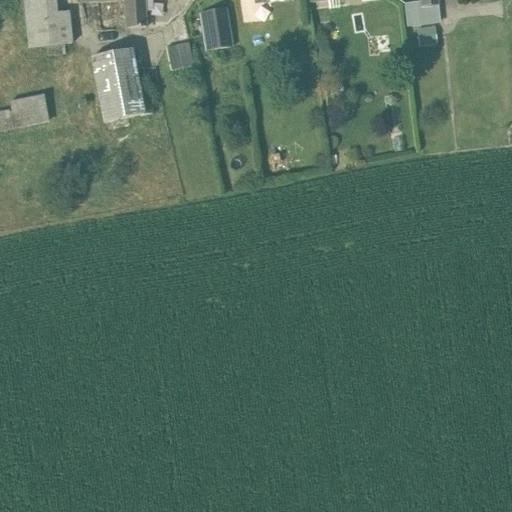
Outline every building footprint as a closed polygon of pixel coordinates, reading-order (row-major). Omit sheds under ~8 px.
[(54,0),(23,0),(24,15),(55,12),(54,0)] [(122,0),(124,26),(147,25),(145,0),(122,0)] [(437,5),(421,7),(420,1),(417,2),(419,23),(419,24),(440,21),(437,5)] [(417,2),(404,3),(407,25),(419,23),(417,2)] [(225,8),(198,12),(205,49),(231,45),(225,8)] [(55,12),(24,15),(28,46),(46,44),(52,43),(51,32),(69,30),(67,11),(55,12)] [(69,30),(51,32),(52,43),(46,44),(47,54),(63,53),(62,43),(70,43),(69,30)] [(186,42),(163,47),(168,69),(190,65),(186,42)] [(130,49),(91,57),(103,116),(104,122),(142,115),(130,49)] [(90,80),(71,84),(78,121),(84,120),(97,117),(90,80)] [(71,93),(51,97),(56,120),(76,116),(71,93)] [(39,95),(6,102),(8,110),(0,111),(0,129),(44,121),(39,95)] [(97,117),(84,120),(87,131),(105,127),(104,122),(103,116),(97,117)]
